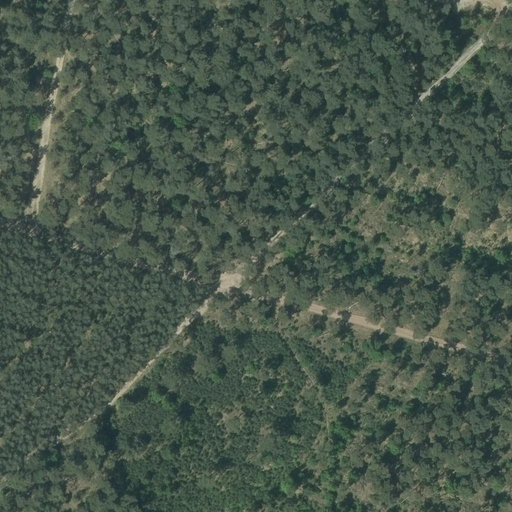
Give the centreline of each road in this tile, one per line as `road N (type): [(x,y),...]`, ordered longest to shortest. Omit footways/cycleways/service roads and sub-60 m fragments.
road 1 (track): [(0,481),(172,349),(227,277),(511,15)]
road 2 (track): [(511,361),(0,224)]
